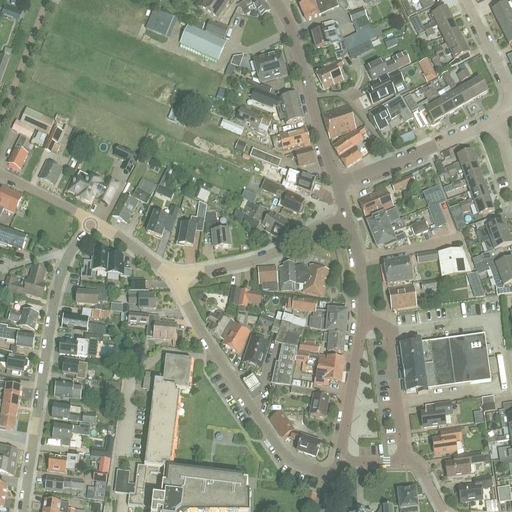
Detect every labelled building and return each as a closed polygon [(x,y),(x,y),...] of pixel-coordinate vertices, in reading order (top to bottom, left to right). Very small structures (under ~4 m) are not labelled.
[(218,19),(230,0),(205,0),(201,7),(218,19)] [(242,0),(247,8),(253,5),(256,10),(257,10),(261,18),(270,12),(266,5),(266,4),(263,0),(242,0)] [(307,22),(324,15),(339,8),(335,0),(314,0),(300,6),(307,22)] [(348,7),(344,0),(336,0),(340,7),(343,9),(348,7)] [(402,0),(401,1),(406,12),(411,10),(406,0),(402,0)] [(492,11),(497,22),(511,15),(510,11),(506,4),(492,11)] [(6,6),(3,14),(19,20),(23,12),(6,6)] [(432,30),(438,27),(452,20),(447,8),(432,16),(429,17),(432,24),(430,25),(423,29),(425,33),(432,30)] [(169,39),(177,21),(154,10),(146,29),(169,39)] [(352,23),(357,21),(362,35),(365,33),(372,31),(367,17),(367,18),(364,10),(349,15),(352,23)] [(503,34),(511,29),(511,15),(497,22),(503,34)] [(438,27),(440,32),(443,38),(458,31),(452,20),(438,27)] [(217,25),(209,22),(205,32),(224,40),(229,27),(217,23),(217,25)] [(344,43),(340,33),(337,24),(332,22),(323,25),(325,31),(312,34),(316,49),(329,45),(330,47),(344,43)] [(205,33),(188,26),(180,44),(218,61),(226,42),(224,41),(224,40),(205,32),(205,33)] [(508,46),(511,43),(511,29),(503,34),(508,46)] [(435,35),(432,30),(425,33),(428,39),(435,35)] [(463,42),(458,31),(443,38),(446,45),(449,50),(463,42)] [(394,39),(386,42),(388,49),(397,46),(394,39)] [(436,56),(431,59),(433,64),(439,61),(446,58),(451,55),(456,66),(465,62),(465,61),(463,57),(469,54),(470,53),(471,51),(469,47),(467,46),(466,47),(463,42),(449,50),(443,52),(436,56)] [(366,53),(362,46),(355,50),(359,57),(366,53)] [(436,56),(443,52),(440,47),(434,51),(436,56)] [(256,72),(284,64),(280,52),(253,60),(256,72)] [(0,83),(9,58),(1,55),(0,58),(0,83)] [(385,66),(382,60),(366,68),(373,82),(389,74),(388,74),(396,70),(392,63),(385,66)] [(425,74),(431,71),(426,60),(419,64),(425,74)] [(324,91),(343,81),(337,70),(344,67),(340,61),(315,74),(324,91)] [(260,83),(287,76),(284,64),(256,72),(260,83)] [(466,80),(471,77),(467,70),(462,73),(466,80)] [(373,106),(395,95),(392,89),(403,84),(398,73),(372,85),(375,90),(367,94),(373,106)] [(458,91),(447,73),(442,76),(452,94),(447,97),(455,111),(466,105),(458,91)] [(461,83),(466,80),(462,73),(457,76),(461,83)] [(477,99),(488,93),(480,79),(469,85),(477,99)] [(262,86),(249,80),(248,82),(246,86),(266,94),(269,95),(272,89),(262,85),(262,86)] [(434,89),(432,85),(427,88),(444,118),(455,111),(447,97),(442,100),(438,94),(438,95),(434,89)] [(466,105),(477,99),(469,85),(458,91),(466,105)] [(444,118),(427,88),(418,92),(420,97),(424,94),(428,100),(427,101),(430,107),(425,110),(429,117),(428,118),(427,120),(431,126),(433,127),(439,123),(440,121),(439,120),(444,118)] [(280,100),(269,95),(266,94),(262,104),(275,109),(278,108),(280,116),(282,122),(285,121),(286,124),(303,120),(297,95),(280,100)] [(412,113),(418,110),(410,96),(404,99),(412,113)] [(407,109),(400,97),(383,106),(370,113),(378,128),(380,131),(387,127),(387,125),(386,123),(391,121),(388,114),(398,108),(400,113),(407,109)] [(330,139),(355,131),(348,108),(323,116),(330,139)] [(48,137),(54,122),(27,109),(21,123),(16,121),(11,131),(30,140),(35,131),(39,133),(47,136),(48,137)] [(258,129),(262,119),(240,110),(236,119),(258,129)] [(181,113),(179,123),(185,125),(188,114),(181,113)] [(66,125),(68,120),(57,115),(55,121),(66,125)] [(263,117),(260,124),(268,127),(271,121),(263,117)] [(224,120),(221,127),(242,135),(244,129),(224,120)] [(57,144),(63,132),(54,127),(44,150),(51,154),(55,143),(57,144)] [(285,153),(310,147),(305,128),(280,134),(285,153)] [(81,133),(74,129),(70,137),(77,141),(81,133)] [(339,158),(363,143),(360,138),(366,134),(362,129),(356,133),(332,148),(339,158)] [(47,136),(39,133),(36,139),(44,143),(47,136)] [(21,170),(28,155),(23,153),(24,150),(22,149),(27,140),(21,137),(15,149),(16,149),(9,164),(21,170)] [(369,155),(376,150),(369,140),(339,159),(346,169),(362,159),(360,156),(367,152),(369,155)] [(244,153),(247,146),(238,142),(234,149),(244,153)] [(87,144),(81,156),(91,161),(97,149),(87,144)] [(140,158),(119,148),(114,158),(135,168),(140,158)] [(268,165),(271,157),(253,150),(250,157),(268,165)] [(299,167),(315,163),(311,150),(296,154),(299,167)] [(79,160),(81,155),(73,151),(70,156),(73,158),(68,166),(73,169),(78,160),(79,160)] [(456,171),(462,169),(461,169),(477,163),(473,151),(457,157),(460,163),(453,166),(454,166),(446,169),(444,170),(441,162),(434,165),(439,177),(443,176),(456,171)] [(55,187),(63,170),(47,162),(39,179),(55,187)] [(466,181),(481,175),(477,163),(461,169),(462,169),(456,171),(458,176),(457,177),(457,178),(464,175),(466,181)] [(450,179),(458,176),(456,171),(443,176),(445,181),(450,179)] [(301,177),(292,174),(290,179),(299,183),(297,189),(310,193),(315,181),(302,177),(301,177)] [(452,186),(454,190),(454,191),(462,188),(468,186),(470,192),(485,187),(481,175),(466,181),(460,183),(452,185),(452,186)] [(164,176),(159,186),(163,187),(167,178),(164,176)] [(394,193),(415,184),(412,176),(391,185),(394,193)] [(108,206),(118,185),(109,180),(105,187),(101,185),(102,183),(91,178),(89,183),(86,184),(76,179),(74,184),(74,183),(73,185),(70,191),(79,196),(78,198),(89,203),(91,199),(91,200),(92,198),(94,199),(96,195),(101,197),(98,201),(108,206)] [(283,209),(299,216),(299,215),(300,215),(302,215),(304,210),(303,208),(302,207),(304,203),(289,196),(285,195),(278,192),(281,187),(265,180),(261,190),(261,191),(278,198),(278,199),(286,203),(283,209)] [(163,198),(167,190),(162,188),(163,187),(159,186),(160,187),(157,195),(163,198)] [(433,194),(442,191),(439,186),(431,189),(433,194)] [(221,198),(224,193),(213,187),(210,192),(217,196),(216,198),(220,199),(221,198)] [(472,199),(474,204),(489,199),(485,187),(470,192),(472,199)] [(132,198),(146,206),(151,196),(137,189),(132,198)] [(0,196),(0,207),(12,213),(15,215),(22,199),(19,198),(3,190),(0,196)] [(201,190),(197,200),(206,204),(210,194),(201,190)] [(365,219),(393,207),(386,190),(359,201),(365,219)] [(252,204),(256,196),(244,191),(241,199),(252,204)] [(132,216),(138,203),(122,195),(112,216),(127,224),(131,216),(132,216)] [(494,211),(489,199),(474,204),(476,210),(478,216),(494,211)] [(270,215),(264,214),(266,212),(254,207),(255,206),(248,202),(245,209),(252,212),(267,220),(269,217),(272,219),(271,222),(280,228),(280,229),(286,232),(290,226),(289,225),(290,224),(279,217),(278,219),(271,214),(270,215)] [(205,221),(205,216),(207,206),(199,203),(196,219),(205,221)] [(432,218),(436,229),(446,225),(438,205),(432,207),(433,210),(435,217),(432,218)] [(171,234),(174,226),(179,211),(172,208),(168,219),(154,214),(147,233),(162,238),(164,231),(171,234)] [(267,220),(252,212),(245,209),(242,214),(245,216),(242,222),(248,224),(256,230),(261,221),(265,223),(263,226),(267,230),(266,231),(280,240),(281,238),(282,239),(286,232),(280,229),(280,228),(271,222),(272,219),(269,217),(267,220)] [(371,231),(388,224),(387,220),(397,216),(395,210),(373,219),(374,221),(367,223),(371,231)] [(456,211),(451,213),(453,220),(461,217),(460,215),(463,214),(461,210),(456,211)] [(217,222),(216,214),(205,216),(205,221),(204,223),(205,223),(207,235),(213,235),(215,250),(230,248),(228,231),(218,232),(217,222)] [(490,227),(488,220),(475,225),(477,231),(479,230),(484,242),(490,240),(508,233),(503,222),(490,227)] [(414,237),(429,232),(425,221),(411,227),(414,237)] [(390,229),(388,224),(371,231),(374,241),(392,234),(400,231),(398,225),(390,229)] [(193,248),(196,228),(182,225),(179,245),(193,248)] [(10,233),(3,231),(0,229),(0,245),(6,248),(7,245),(22,251),(26,238),(10,232),(10,233)] [(494,251),(511,245),(508,233),(490,240),(494,251)] [(394,238),(392,234),(374,241),(378,249),(384,246),(385,249),(407,240),(404,234),(394,238)] [(0,256),(12,261),(15,255),(2,250),(0,254),(0,256)] [(104,252),(104,251),(97,250),(97,252),(95,251),(94,262),(84,262),(84,270),(82,270),(81,278),(82,278),(81,278),(82,270),(107,273),(106,281),(107,281),(107,275),(109,257),(109,253),(104,252)] [(462,250),(438,254),(437,254),(439,261),(441,279),(456,277),(457,278),(458,278),(471,276),(471,275),(462,250)] [(418,264),(439,261),(437,254),(438,254),(437,252),(417,255),(418,264)] [(484,263),(495,258),(492,252),(481,256),(483,262),(484,263)] [(121,258),(121,256),(114,256),(114,257),(109,257),(107,275),(120,276),(120,278),(131,278),(132,270),(122,270),(123,258),(121,258)] [(511,259),(497,265),(495,258),(484,263),(483,262),(474,266),(476,272),(480,271),(481,274),(488,271),(487,269),(496,266),(500,276),(511,271),(511,259)] [(388,286),(413,282),(409,259),(384,264),(388,286)] [(326,280),(329,271),(310,266),(308,272),(307,271),(307,270),(304,269),(303,270),(299,270),(298,268),(295,269),(295,270),(294,270),(294,267),(279,268),(281,292),(298,291),(298,284),(299,284),(299,282),(300,282),(300,284),(302,284),(304,284),(304,283),(305,283),(303,293),(322,298),(324,288),(322,288),(324,280),(326,280)] [(42,284),(46,272),(34,268),(30,281),(28,280),(28,281),(26,287),(15,284),(16,281),(7,278),(4,289),(25,296),(26,294),(42,299),(46,285),(42,284)] [(260,285),(278,284),(277,271),(259,272),(260,285)] [(500,277),(492,279),(497,291),(496,291),(497,296),(503,295),(505,295),(504,287),(511,284),(511,271),(500,276),(500,277)] [(459,289),(458,278),(457,278),(447,279),(421,283),(423,293),(448,289),(452,290),(459,289)] [(132,291),(145,290),(145,281),(132,282),(132,291)] [(476,299),(485,298),(481,286),(474,287),(476,299)] [(392,310),(416,307),(414,287),(389,290),(392,310)] [(237,306),(240,290),(232,288),(229,305),(237,306)] [(106,304),(107,290),(96,289),(95,295),(78,293),(77,305),(97,307),(97,303),(106,304)] [(247,308),(250,292),(241,290),(238,306),(239,307),(237,314),(244,315),(246,308),(247,308)] [(154,303),(154,297),(148,297),(148,292),(129,292),(129,305),(140,305),(140,310),(154,310),(155,310),(156,303),(154,303)] [(315,313),(317,303),(294,300),(293,311),(315,313)] [(123,307),(123,305),(111,304),(111,312),(122,313),(123,307)] [(10,317),(36,324),(39,315),(23,311),(22,316),(11,313),(10,317)] [(109,321),(110,313),(92,311),(91,319),(109,321)] [(346,323),(347,312),(329,311),(329,313),(322,313),(322,321),(346,323)] [(234,323),(217,313),(215,317),(212,315),(207,323),(213,326),(210,332),(224,341),(234,323)] [(148,326),(149,316),(129,314),(128,324),(130,325),(130,324),(146,326),(148,326)] [(79,318),(64,316),(63,329),(87,333),(97,334),(99,326),(88,324),(89,320),(88,317),(80,316),(79,318)] [(34,332),(36,324),(10,317),(9,321),(20,324),(19,328),(34,332)] [(345,334),(346,323),(322,321),(322,320),(322,319),(310,318),(309,329),(321,332),(327,332),(327,333),(345,334)] [(282,323),(275,321),(272,329),(271,333),(277,335),(275,343),(276,344),(279,336),(278,336),(282,323)] [(156,324),(151,323),(150,331),(155,332),(154,339),(175,341),(176,326),(156,324)] [(300,338),(303,329),(291,326),(282,323),(278,336),(279,336),(276,344),(283,346),(274,385),(290,388),(290,387),(292,381),(298,348),(297,348),(299,338),(300,338)] [(0,339),(17,342),(16,347),(32,350),(34,336),(19,333),(19,331),(7,330),(8,327),(0,325),(0,339)] [(238,354),(245,344),(243,343),(249,333),(236,325),(223,345),(238,354)] [(102,343),(103,336),(85,335),(84,342),(89,342),(102,343)] [(344,354),(345,336),(324,335),(324,340),(329,340),(328,353),(344,354)] [(487,351),(485,335),(421,344),(421,341),(411,342),(411,345),(400,347),(402,362),(487,351)] [(107,346),(122,346),(122,337),(107,337),(107,346)] [(261,369),(270,344),(252,338),(243,363),(261,369)] [(89,342),(84,342),(77,341),(77,343),(61,342),(60,355),(76,357),(87,358),(89,342)] [(316,353),(317,346),(300,344),(299,350),(310,353),(310,352),(316,353)] [(27,366),(27,361),(25,359),(25,358),(11,357),(12,353),(0,350),(0,363),(8,364),(7,370),(8,370),(23,372),(24,367),(27,366)] [(310,353),(299,350),(299,351),(297,351),(297,354),(295,362),(308,364),(310,353)] [(488,360),(487,351),(402,362),(404,377),(489,366),(489,365),(492,364),(491,360),(488,360)] [(341,385),(344,361),(320,357),(317,376),(316,376),(315,385),(325,386),(325,382),(341,385)] [(188,390),(192,361),(166,358),(164,376),(146,374),(145,386),(147,386),(146,392),(154,393),(145,467),(155,468),(154,479),(162,478),(162,476),(163,466),(170,467),(171,467),(176,424),(180,394),(176,394),(176,389),(188,390)] [(76,380),(84,381),(86,370),(87,365),(65,361),(63,374),(76,376),(76,380)] [(428,394),(427,390),(491,382),(489,366),(404,377),(406,393),(418,392),(418,395),(428,394)] [(251,398),(262,391),(254,378),(243,386),(251,398)] [(19,398),(21,387),(7,385),(7,383),(0,382),(0,390),(5,391),(4,396),(19,398)] [(120,391),(120,384),(107,383),(106,390),(120,391)] [(83,400),(85,389),(73,388),(73,386),(57,384),(56,398),(72,400),(72,399),(83,400)] [(300,389),(292,388),(291,394),(291,395),(314,399),(314,397),(315,391),(314,391),(300,389)] [(0,406),(17,409),(19,398),(4,396),(3,402),(0,401),(0,406)] [(314,399),(310,417),(325,420),(329,400),(320,398),(314,397),(314,399)] [(483,406),(483,405),(494,404),(493,397),(482,398),(483,406)] [(424,429),(445,426),(443,416),(452,415),(451,404),(437,405),(438,412),(422,414),(424,429)] [(484,412),(495,411),(494,404),(483,405),(484,412)] [(16,420),(17,409),(0,406),(0,411),(2,412),(1,418),(16,420)] [(96,416),(84,414),(83,420),(80,419),(80,415),(70,414),(71,408),(55,406),(54,411),(54,412),(52,412),(52,415),(53,417),(53,419),(83,423),(95,424),(96,416)] [(511,409),(504,411),(499,411),(500,417),(508,416),(509,423),(505,424),(505,429),(509,429),(511,428),(511,409)] [(283,439),(293,433),(294,432),(295,431),(282,412),(270,420),(283,439)] [(0,428),(14,431),(16,420),(1,418),(0,424),(0,423),(0,428)] [(80,429),(56,425),(53,440),(63,442),(62,446),(70,448),(70,443),(71,443),(72,434),(88,437),(89,426),(80,425),(80,429)] [(497,442),(505,441),(511,440),(511,428),(509,429),(510,435),(504,436),(504,437),(496,438),(497,442)] [(435,455),(456,452),(455,442),(461,441),(460,430),(445,432),(445,439),(433,440),(435,455)] [(316,458),(321,444),(305,438),(306,436),(294,432),(293,433),(290,439),(300,442),(297,452),(316,458)] [(111,459),(114,440),(107,439),(105,450),(92,449),(91,457),(111,459)] [(500,461),(508,460),(508,459),(511,458),(511,440),(511,446),(511,447),(499,450),(500,461)] [(15,464),(17,451),(0,448),(0,461),(0,462),(15,464)] [(453,458),(454,463),(445,464),(447,479),(469,476),(468,465),(481,463),(480,454),(457,457),(453,458)] [(74,471),(75,464),(67,463),(68,460),(51,457),(49,472),(65,474),(66,470),(74,471)] [(101,469),(108,471),(109,461),(102,459),(101,469)] [(0,474),(13,477),(15,464),(0,462),(0,461),(0,474)] [(242,483),(170,474),(170,467),(163,466),(162,476),(162,478),(154,479),(155,468),(145,467),(138,466),(134,496),(129,495),(128,506),(149,508),(148,511),(246,511),(246,496),(247,493),(248,483),(242,482),(242,483)] [(128,485),(130,473),(118,471),(115,493),(123,494),(125,484),(128,485)] [(106,483),(108,475),(95,473),(94,482),(106,483)] [(84,490),(85,483),(47,478),(46,491),(63,493),(63,488),(84,490)] [(461,504),(482,501),(480,489),(491,488),(490,478),(474,480),(475,486),(458,488),(461,504)] [(94,501),(104,502),(106,484),(96,483),(94,501)] [(499,503),(505,502),(503,487),(497,488),(499,503)] [(505,502),(511,501),(509,487),(503,487),(505,502)] [(421,490),(405,491),(405,489),(400,490),(400,492),(398,492),(400,511),(417,511),(416,497),(422,496),(421,490)] [(315,506),(317,495),(308,493),(305,504),(315,506)] [(75,511),(68,510),(69,504),(61,503),(45,500),(44,511),(49,511),(75,511)]
